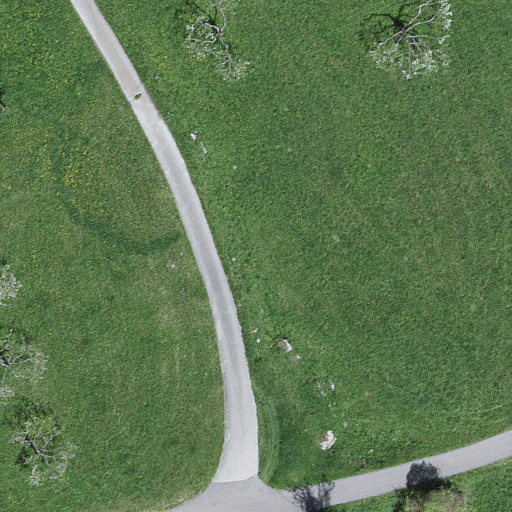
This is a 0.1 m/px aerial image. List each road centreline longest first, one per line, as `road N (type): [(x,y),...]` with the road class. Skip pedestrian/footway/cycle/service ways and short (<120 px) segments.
road 1 (track): [(236,506),(237,415),(217,282),(140,100),(79,0)]
road 2 (track): [(208,511),(511,450)]
